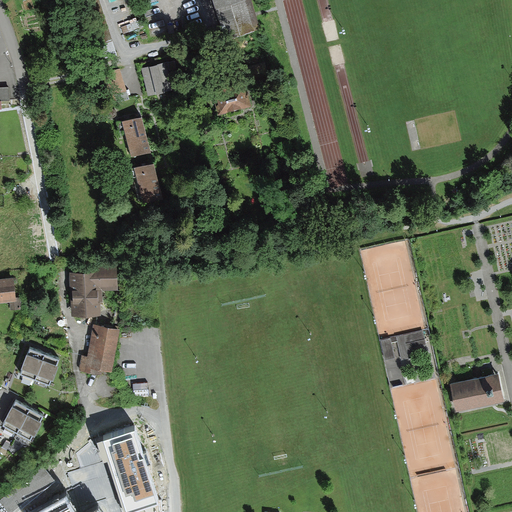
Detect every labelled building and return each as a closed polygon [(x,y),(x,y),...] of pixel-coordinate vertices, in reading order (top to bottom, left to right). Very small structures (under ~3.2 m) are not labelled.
[(78,25),(69,0),(63,0),(52,4),(61,31),(78,25)] [(101,0),(77,0),(97,60),(118,53),(101,0)] [(215,0),(228,40),(262,29),(252,0),(215,0)] [(141,68),(148,96),(174,90),(169,70),(174,68),(177,68),(175,59),(141,68)] [(116,104),(130,99),(119,68),(106,72),(116,104)] [(211,90),(218,115),(251,106),(245,81),(236,84),(235,82),(221,85),(221,87),(211,90)] [(9,85),(0,85),(0,99),(2,99),(10,99),(9,85)] [(122,123),(131,156),(150,151),(142,118),(140,118),(122,123)] [(0,188),(12,188),(11,168),(5,168),(5,163),(0,163),(0,188)] [(133,169),(141,201),(162,196),(154,164),(152,165),(133,169)] [(71,295),(72,317),(101,315),(100,302),(103,302),(102,291),(118,290),(117,265),(94,266),(94,272),(69,273),(71,295)] [(0,303),(10,302),(17,301),(17,298),(14,277),(0,278),(0,303)] [(21,298),(17,298),(17,301),(10,302),(11,311),(22,310),(21,298)] [(111,372),(119,328),(93,323),(87,355),(81,354),(78,371),(102,375),(103,370),(111,372)] [(36,336),(38,329),(29,326),(27,332),(36,336)] [(423,330),(396,336),(401,359),(414,356),(412,346),(426,343),(423,330)] [(395,356),(391,336),(381,339),(385,358),(395,356)] [(45,352),(30,346),(20,372),(35,378),(45,352)] [(60,357),(45,352),(35,378),(50,383),(60,357)] [(159,386),(167,385),(164,367),(157,368),(159,386)] [(450,381),(456,409),(504,398),(498,370),(450,381)] [(30,407),(16,399),(3,424),(17,431),(30,407)] [(44,414),(30,407),(17,431),(31,439),(44,414)] [(135,426),(104,436),(127,509),(158,499),(135,426)] [(43,465),(0,498),(0,500),(8,511),(18,511),(57,483),(43,465)] [(94,511),(75,511),(67,497),(40,511),(98,511),(98,510),(94,511)]
